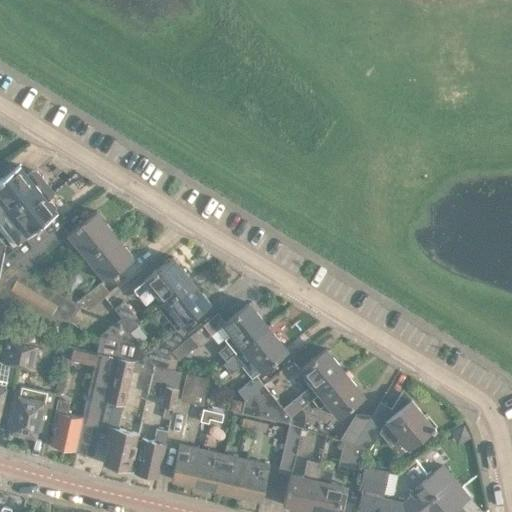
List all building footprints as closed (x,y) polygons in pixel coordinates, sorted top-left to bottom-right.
[(46,199),(51,195),(51,191),(35,170),(31,170),(25,174),(17,164),(0,177),(0,242),(3,243),(0,238),(0,223),(14,241),(10,244),(4,243),(0,259),(0,269),(11,262),(59,223),(59,222),(52,213),(55,211),(46,199)] [(74,226),(66,232),(59,223),(11,262),(23,269),(67,234),(84,256),(113,234),(94,210),(78,223),(77,222),(73,225),(74,226)] [(119,241),(113,234),(84,256),(103,280),(132,257),(119,241)] [(144,301),(154,293),(162,303),(190,280),(171,256),(155,269),(154,268),(150,271),(151,272),(133,286),(132,287),(144,301)] [(11,262),(0,269),(0,305),(68,321),(78,304),(74,301),(48,285),(23,269),(11,262)] [(196,287),(190,280),(162,303),(180,324),(180,325),(209,302),(196,287)] [(74,301),(78,304),(86,309),(108,292),(99,281),(81,296),(74,301)] [(128,328),(138,320),(121,299),(111,307),(128,328)] [(225,358),(234,350),(264,328),(258,320),(260,318),(247,302),(221,323),(232,337),(218,348),(225,358)] [(99,335),(95,352),(92,364),(73,451),(92,455),(96,436),(107,439),(110,426),(117,427),(130,370),(139,372),(141,362),(147,359),(144,353),(119,317),(100,331),(99,335)] [(135,324),(128,330),(137,341),(144,336),(135,324)] [(147,359),(152,364),(154,365),(165,367),(169,349),(176,344),(188,334),(181,325),(180,325),(180,324),(168,333),(144,353),(147,359)] [(234,350),(225,358),(222,361),(232,373),(244,362),(243,360),(247,356),(259,370),(285,349),(272,333),(270,335),(264,328),(234,350)] [(195,344),(188,334),(176,344),(169,349),(177,359),(195,344)] [(15,364),(20,343),(5,339),(0,359),(0,361),(8,363),(15,364)] [(36,346),(20,343),(15,364),(31,368),(36,346)] [(59,362),(67,364),(69,358),(92,364),(95,352),(63,344),(59,362)] [(310,384),(282,407),(288,416),(300,406),(311,397),(340,373),(334,366),(337,364),(324,348),(298,369),(310,384)] [(273,358),(274,358),(269,362),(269,361),(250,377),(255,383),(279,363),(275,357),(273,358)] [(8,363),(0,361),(0,398),(4,382),(8,363)] [(154,365),(152,364),(145,392),(156,395),(160,379),(165,381),(164,385),(176,387),(180,371),(165,367),(154,365)] [(207,377),(184,372),(179,399),(201,404),(207,377)] [(349,379),(347,381),(340,373),(311,397),(317,405),(323,400),(336,415),(362,394),(349,379)] [(64,377),(56,375),(54,388),(62,390),(64,377)] [(261,383),(243,398),(250,407),(269,392),(261,383)] [(171,407),(176,387),(164,385),(160,404),(164,405),(161,416),(169,418),(171,407)] [(205,387),(203,397),(227,402),(229,393),(205,387)] [(17,390),(10,424),(9,429),(16,431),(15,433),(27,435),(30,434),(33,434),(42,395),(17,390)] [(250,407),(243,398),(240,412),(287,422),(288,416),(282,407),(274,399),(269,392),(250,407)] [(390,408),(378,401),(366,421),(352,443),(362,446),(361,446),(367,449),(378,431),(388,444),(397,436),(407,448),(429,429),(430,430),(434,426),(432,425),(431,425),(410,399),(406,401),(399,392),(390,408)] [(51,423),(54,424),(49,443),(59,445),(58,448),(69,450),(70,448),(72,449),(80,416),(65,413),(68,401),(57,398),(51,423)] [(229,403),(228,409),(239,412),(241,401),(234,400),(229,403)] [(300,406),(288,416),(287,422),(300,426),(302,427),(303,421),(303,410),(300,406)] [(207,422),(208,418),(210,410),(202,408),(200,421),(207,422)] [(222,413),(210,410),(208,418),(220,421),(222,413)] [(354,414),(339,439),(342,440),(352,443),(366,421),(354,414)] [(240,425),(252,428),(254,420),(242,417),(240,425)] [(254,420),(252,428),(265,431),(266,423),(254,420)] [(300,427),(300,426),(287,422),(276,470),(288,473),(288,472),(289,472),(300,427)] [(468,437),(462,425),(451,431),(455,439),(460,441),(468,437)] [(102,462),(128,468),(136,432),(117,427),(110,426),(107,439),(102,462)] [(156,476),(166,430),(155,428),(152,440),(140,437),(133,470),(135,471),(137,475),(143,476),(147,473),(156,476)] [(336,463),(357,468),(361,446),(362,446),(352,443),(342,440),(336,463)] [(170,478),(193,483),(201,448),(177,443),(170,478)] [(193,483),(211,487),(215,488),(223,453),(201,448),(193,483)] [(215,488),(237,493),(245,458),(223,453),(215,488)] [(267,463),(245,458),(237,493),(259,498),(267,463)] [(300,505),(308,507),(315,478),(317,466),(318,463),(305,460),(302,475),(289,472),(288,472),(288,473),(281,503),(299,507),(300,505)] [(448,511),(458,504),(451,496),(458,487),(459,487),(441,464),(409,491),(411,494),(401,502),(380,497),(387,471),(361,465),(357,487),(360,487),(355,508),(371,511),(371,510),(376,511),(448,511)] [(317,466),(315,478),(308,507),(315,509),(316,511),(319,511),(340,511),(347,486),(341,485),(341,484),(328,481),(331,469),(317,466)]
